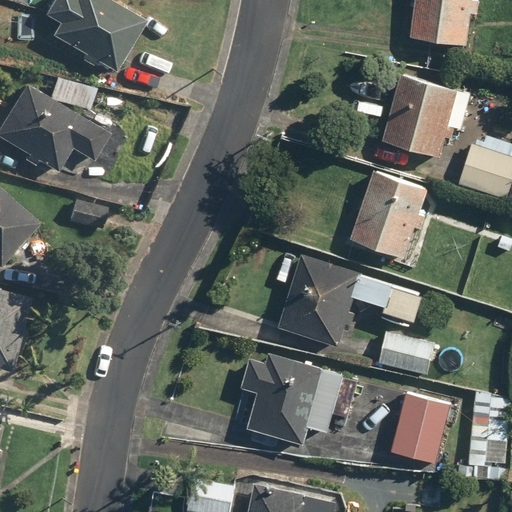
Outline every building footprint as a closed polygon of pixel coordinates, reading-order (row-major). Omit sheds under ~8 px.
[(148,18),(114,0),(52,0),(43,16),(57,24),(52,33),(119,71),(148,18)] [(421,0),(416,34),(475,43),(481,0),(421,0)] [(117,127),(91,113),(102,93),(61,71),(50,91),(24,77),(24,78),(0,122),(0,134),(28,149),(23,159),(36,166),(39,160),(61,172),(74,148),(99,161),(117,127)] [(407,73),(388,141),(448,157),(466,89),(407,73)] [(511,151),(474,139),(460,183),(511,199),(511,151)] [(357,238),(408,254),(430,185),(379,169),(357,238)] [(0,266),(44,223),(0,178),(0,266)] [(109,203),(73,195),(68,220),(104,228),(109,203)] [(308,253),(284,323),(344,344),(368,274),(308,253)] [(0,365),(21,369),(35,293),(0,286),(0,365)] [(390,330),(383,361),(433,372),(440,342),(390,330)] [(277,354),(257,423),(311,439),(331,369),(277,354)] [(511,393),(480,390),(475,439),(464,438),(462,458),(473,459),(473,465),(458,463),(457,472),(481,474),(482,460),(509,463),(511,431),(511,393)] [(418,393),(397,453),(433,466),(454,406),(418,393)] [(205,511),(236,511),(241,480),(196,474),(191,510),(205,511)] [(261,484),(254,511),(307,511),(311,495),(261,484)]
